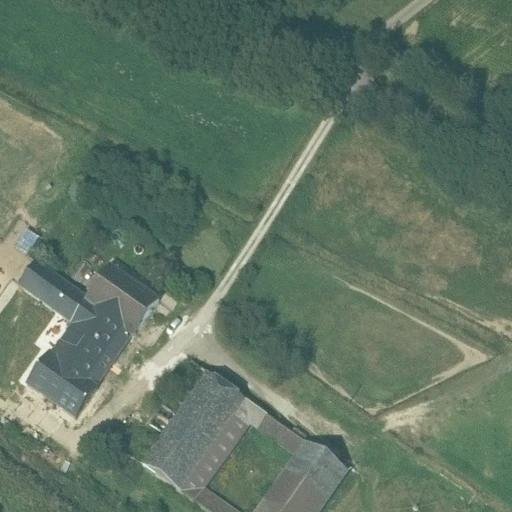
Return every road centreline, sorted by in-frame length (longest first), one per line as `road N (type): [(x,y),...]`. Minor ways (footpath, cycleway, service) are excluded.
road 1 (track): [(353,85),(180,352)]
road 2 (track): [(511,147),(353,85),(342,66)]
road 3 (track): [(191,335),(334,444)]
